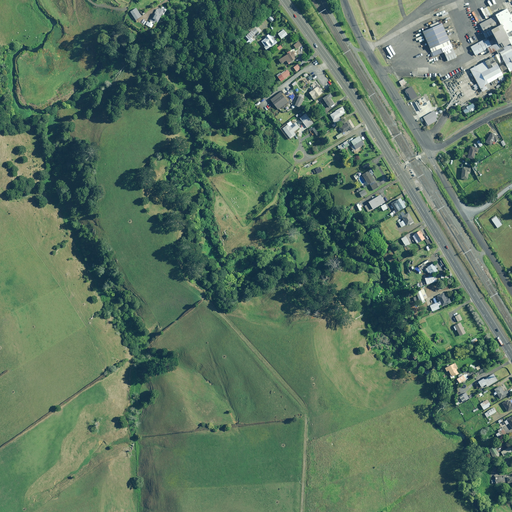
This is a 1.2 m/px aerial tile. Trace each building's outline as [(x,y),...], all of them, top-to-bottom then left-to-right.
[(164,10),(157,7),(150,23),(147,21),(146,24),(152,27),(154,23),(155,24),(156,22),(158,23),(164,10)] [(508,12),(505,7),(476,22),(484,38),(468,46),(473,55),(489,47),(492,53),(495,52),(506,72),(511,68),(511,54),(507,45),(511,42),(511,17),(509,11),(508,12)] [(136,8),(130,11),(136,20),(142,16),(136,8)] [(442,23),(422,31),(430,49),(449,40),(442,23)] [(259,31),(255,28),(246,36),(250,40),(259,31)] [(284,29),(278,33),(282,39),(288,34),(284,29)] [(266,38),(262,41),(266,46),(264,47),(267,51),(278,42),(276,39),(275,40),(270,33),(265,37),(266,38)] [(453,48),(449,40),(430,49),(431,52),(441,48),(443,52),(444,52),(453,48)] [(441,48),(431,52),(433,56),(443,52),(441,48)] [(457,57),(453,48),(444,52),(448,61),(457,57)] [(288,54),(279,60),(282,64),(287,61),(289,64),(296,59),(294,57),(297,55),(296,53),(297,52),(295,50),(293,51),(292,50),(287,53),(288,54)] [(491,56),(468,68),(480,91),(485,88),(483,83),(501,74),(491,56)] [(298,64),(293,67),(297,72),(302,68),(298,64)] [(280,72),(277,75),(282,81),(292,74),(287,68),(281,73),(280,72)] [(311,90),(312,91),(310,93),(315,100),(323,93),(321,91),(323,89),(322,87),(320,89),(318,86),(315,82),(310,86),(313,89),(311,90)] [(330,93),(323,98),(330,108),(335,104),(331,98),(333,97),(330,93)] [(304,98),(299,96),(295,105),(301,107),(304,98)] [(470,101),(459,107),(463,115),(474,109),(470,101)] [(336,111),(330,115),(335,122),(341,118),(340,116),(346,112),(343,106),(336,111)] [(431,112),(421,117),(425,125),(435,120),(431,112)] [(345,124),(339,128),(343,133),(349,129),(350,130),(355,127),(350,119),(344,123),(345,124)] [(497,136),(490,132),(484,142),(490,145),(494,139),(495,140),(497,136)] [(360,135),(349,142),(354,151),(366,144),(360,135)] [(347,141),(339,146),(339,145),(337,146),(339,149),(340,148),(341,150),(349,145),(347,141)] [(478,148),(469,146),(466,157),(473,159),(475,152),(477,152),(478,148)] [(470,168),(461,167),(460,178),(466,179),(467,172),(469,172),(470,168)] [(372,169),(363,174),(369,185),(370,184),(373,190),(379,187),(372,174),(375,173),(372,169)] [(365,189),(359,192),(362,197),(368,194),(365,189)] [(381,194),(369,201),(370,202),(365,205),(368,211),(373,208),(373,209),(385,201),(381,194)] [(406,203),(404,200),(403,200),(401,198),(392,203),(396,209),(390,213),(391,216),(407,207),(405,204),(406,203)] [(399,226),(401,228),(407,224),(407,225),(414,221),(409,212),(402,216),(404,219),(399,223),(400,225),(399,226)] [(495,215),(490,219),(496,228),(503,223),(499,216),(496,218),(495,215)] [(414,238),(412,239),(413,242),(415,240),(417,243),(425,238),(420,230),(414,234),(414,235),(413,236),(414,238)] [(406,236),(401,238),(405,244),(403,245),(405,247),(411,244),(406,236)] [(430,274),(436,271),(435,268),(437,267),(435,264),(433,265),(432,263),(426,267),(425,268),(427,273),(428,272),(429,274),(430,274)] [(439,280),(437,274),(424,278),(426,284),(439,280)] [(424,302),(420,290),(415,292),(419,304),(424,302)] [(448,298),(447,296),(444,297),(443,293),(436,296),(438,301),(431,305),(429,300),(427,301),(429,306),(428,306),(431,311),(439,308),(438,305),(440,304),(441,307),(450,303),(448,298)] [(459,313),(454,316),(456,322),(462,319),(459,313)] [(453,326),(455,330),(456,330),(459,336),(465,333),(459,322),(453,326)] [(449,377),(450,377),(450,378),(454,376),(453,375),(459,373),(454,362),(444,368),(445,371),(447,370),(450,376),(449,377)] [(457,375),(458,377),(455,378),(458,383),(465,380),(462,375),(461,373),(457,375)] [(492,373),(482,380),(481,378),(477,381),(480,386),(484,384),(486,387),(487,386),(496,380),(492,373)] [(493,389),(494,391),(492,393),(493,395),(496,393),(499,399),(508,394),(506,389),(503,391),(499,385),(493,389)] [(464,392),(458,396),(461,402),(468,398),(464,392)] [(487,399),(479,404),(483,410),(491,406),(487,399)] [(511,408),(511,403),(509,400),(508,401),(507,399),(501,403),(506,412),(511,408)] [(487,412),(484,413),(486,417),(496,411),(494,407),(486,411),(487,412)] [(505,425),(508,423),(511,429),(511,415),(506,419),(503,421),(505,425)] [(497,430),(498,432),(495,434),(497,438),(505,433),(503,429),(501,430),(500,429),(497,430)] [(493,445),(487,449),(492,457),(498,454),(493,445)] [(508,446),(502,450),(502,449),(500,450),(501,451),(500,452),(502,455),(511,450),(508,446)] [(506,482),(505,475),(494,476),(494,483),(506,482)]
